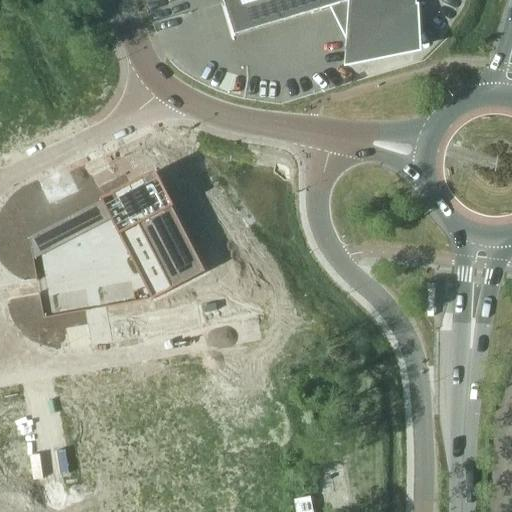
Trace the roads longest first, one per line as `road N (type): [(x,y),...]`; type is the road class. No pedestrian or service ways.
road 1 (tertiary): [(423,511),(411,346),(319,228),(318,182),(329,137)]
road 2 (primary): [(462,511),(464,393),(481,238)]
road 3 (unclassified): [(12,373),(251,331)]
road 4 (unclassified): [(163,88),(128,121),(0,185)]
road 5 (unclassified): [(329,137),(227,121),(163,88)]
road 6 (unclassified): [(511,391),(500,425),(496,511)]
